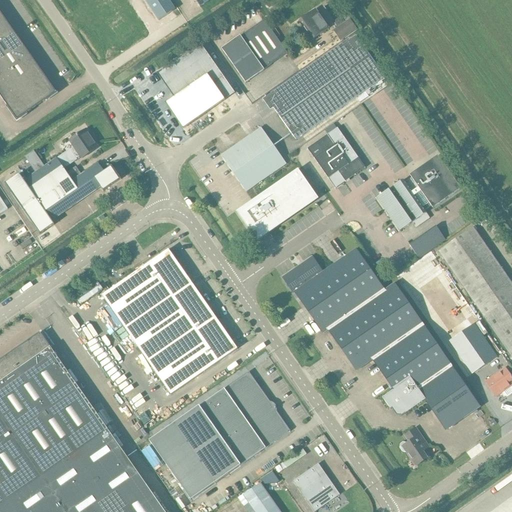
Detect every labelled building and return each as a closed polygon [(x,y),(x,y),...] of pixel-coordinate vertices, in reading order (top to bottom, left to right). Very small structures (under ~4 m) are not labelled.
[(168,0),(144,0),(159,21),(175,10),(168,0)] [(319,10),(329,26),(335,22),(325,6),(319,10)] [(328,28),(316,10),(300,22),(312,39),(328,28)] [(350,19),(334,31),(340,40),(357,29),(350,19)] [(0,42),(14,32),(6,20),(0,23),(0,42)] [(288,54),(264,20),(240,37),(223,49),(246,83),(263,71),(288,54)] [(0,42),(0,53),(4,58),(23,45),(14,32),(0,42)] [(269,101),(296,140),(385,78),(356,36),(343,46),(344,48),(269,101)] [(235,94),(200,43),(157,73),(174,98),(166,104),(184,129),(235,94)] [(23,45),(4,58),(12,71),(32,57),(23,45)] [(12,71),(21,83),(41,69),(32,57),(12,71)] [(4,58),(0,61),(0,79),(12,71),(4,58)] [(29,94),(49,81),(41,69),(21,83),(29,94)] [(0,94),(1,97),(21,83),(12,71),(0,79),(0,94)] [(57,93),(49,81),(29,94),(38,106),(57,93)] [(1,97),(10,108),(29,94),(21,83),(1,97)] [(29,94),(10,108),(18,120),(38,106),(29,94)] [(324,129),(328,134),(337,126),(333,122),(324,129)] [(222,155),(247,192),(286,165),(261,128),(222,155)] [(336,189),(365,168),(338,129),(308,149),(336,189)] [(23,181),(19,174),(5,185),(40,235),(55,225),(52,220),(101,187),(104,191),(121,179),(112,166),(104,172),(99,164),(72,182),(68,176),(64,169),(77,160),(76,159),(80,156),(82,159),(98,148),(86,130),(70,141),(74,147),(57,159),(44,167),(23,181)] [(377,199),(400,232),(426,213),(425,211),(431,206),(433,209),(461,189),(438,156),(410,176),(412,178),(405,183),(403,180),(377,199)] [(237,213),(255,239),(267,231),(269,234),(315,201),(309,193),(312,191),(298,171),(237,213)] [(0,214),(8,209),(0,196),(0,214)] [(420,259),(446,241),(436,227),(409,245),(420,259)] [(439,252),(511,357),(511,283),(474,228),(439,252)] [(296,293),(322,331),(383,289),(356,250),(323,273),(312,257),(283,278),(294,294),(296,293)] [(103,296),(126,329),(191,284),(169,251),(103,296)] [(126,329),(149,361),(214,317),(191,284),(126,329)] [(329,331),(357,371),(423,325),(395,284),(385,291),(383,289),(322,331),(324,334),(329,331)] [(126,329),(103,296),(68,321),(137,419),(172,395),(149,361),(126,329)] [(172,395),(237,349),(214,317),(149,361),(172,395)] [(473,375),(497,357),(474,324),(449,341),(473,375)] [(423,325),(373,360),(394,391),(383,399),(390,409),(452,366),(423,325)] [(0,492),(0,441),(78,389),(39,332),(0,360),(0,504),(6,500),(0,492)] [(452,366),(390,409),(390,410),(393,408),(399,417),(401,417),(425,401),(447,431),(480,408),(452,366)] [(486,383),(496,397),(502,393),(505,396),(508,397),(511,393),(511,388),(511,387),(511,386),(511,378),(506,369),(486,383)] [(150,442),(191,501),(291,432),(249,372),(150,442)] [(92,408),(78,389),(0,441),(0,492),(6,500),(13,511),(163,511),(105,427),(113,423),(100,403),(92,408)] [(407,453),(416,466),(430,457),(425,450),(429,447),(416,429),(405,436),(410,442),(408,443),(403,442),(401,444),(400,448),(403,452),(407,453)] [(319,464),(293,482),(313,511),(316,511),(340,495),(319,464)] [(261,478),(265,486),(278,480),(274,471),(261,478)] [(243,496),(254,511),(280,511),(261,484),(243,496)] [(217,493),(202,503),(208,511),(209,511),(223,503),(217,493)]
